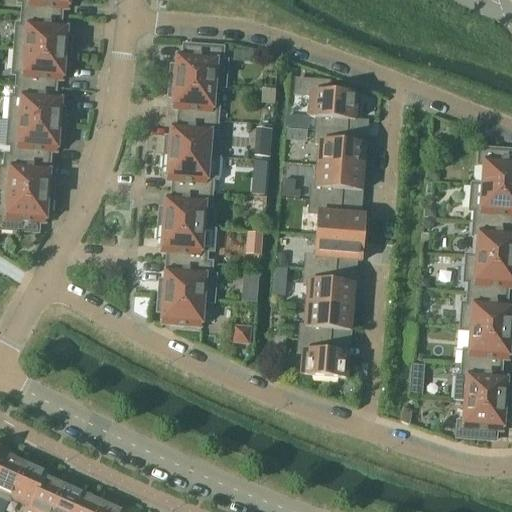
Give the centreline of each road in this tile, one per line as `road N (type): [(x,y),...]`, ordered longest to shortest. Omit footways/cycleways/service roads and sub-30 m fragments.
road 1 (residential): [(511,467),(492,471),(248,392),(42,283)]
road 2 (residential): [(129,18),(240,27),(307,46),(511,130)]
road 3 (unknown): [(399,84),(367,433)]
road 4 (residential): [(293,511),(97,429),(0,377)]
road 5 (residential): [(42,283),(97,174),(129,18)]
